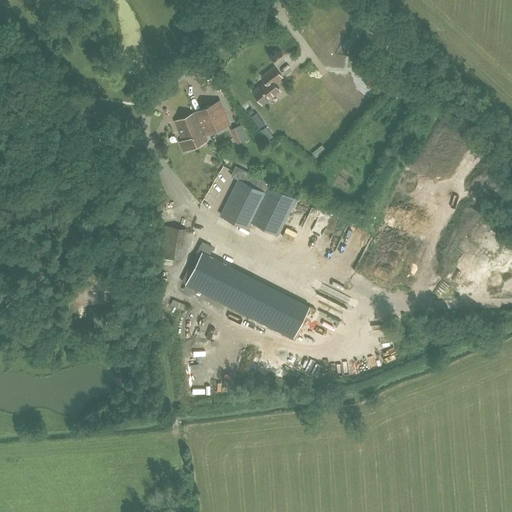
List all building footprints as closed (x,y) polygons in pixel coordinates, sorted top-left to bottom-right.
[(356,56),(354,73),(365,74),(366,57),(356,56)] [(263,104),(281,91),(275,82),(282,77),(274,66),(262,74),(267,81),(253,91),(263,104)] [(379,70),(368,69),(367,86),(377,87),(379,70)] [(183,140),(180,141),(184,151),(208,140),(205,134),(230,123),(220,100),(174,120),(183,140)] [(251,116),(254,121),(260,117),(257,112),(251,116)] [(85,114),(80,124),(92,130),(97,120),(85,114)] [(103,129),(101,132),(101,138),(104,138),(108,141),(114,140),(117,136),(116,130),(112,127),(106,128),(105,130),(103,129)] [(239,179),(221,215),(248,228),(252,221),(279,234),(290,212),(293,205),(296,199),(269,186),(271,183),(243,169),(239,179)] [(157,229),(154,252),(159,252),(163,230),(157,229)] [(202,251),(186,284),(193,288),(207,295),(224,262),(209,255),(202,251)] [(160,265),(172,267),(172,264),(174,264),(175,259),(151,256),(150,261),(160,262),(160,265)] [(311,306),(224,262),(207,295),(294,339),(306,315),(311,306)] [(0,305),(0,316),(3,320),(12,312),(13,313),(18,309),(8,299),(0,305)] [(311,306),(306,315),(311,318),(316,309),(311,306)] [(90,311),(90,324),(71,325),(71,334),(106,332),(105,323),(110,323),(109,310),(90,311)]
